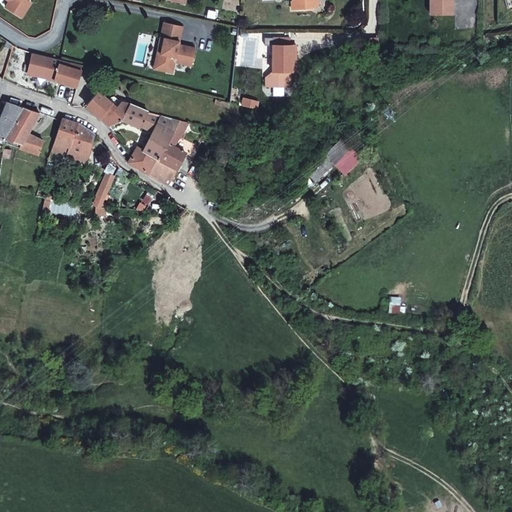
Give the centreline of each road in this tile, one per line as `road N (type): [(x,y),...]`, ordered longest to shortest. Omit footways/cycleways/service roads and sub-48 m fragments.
road 1 (track): [(511,392),(459,333),(343,321),(306,309),(203,212)]
road 2 (residential): [(0,83),(94,120),(125,164),(203,212)]
road 3 (residential): [(207,25),(66,2)]
